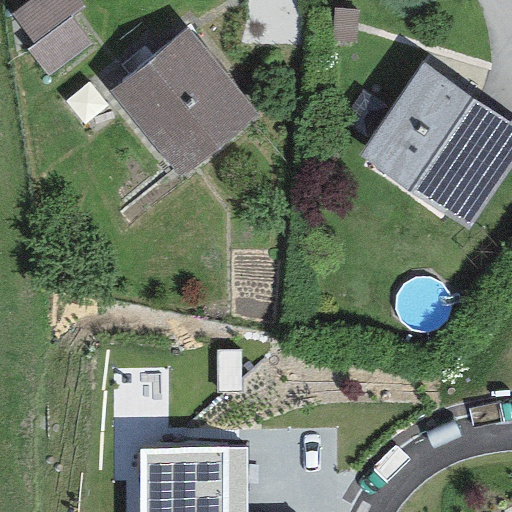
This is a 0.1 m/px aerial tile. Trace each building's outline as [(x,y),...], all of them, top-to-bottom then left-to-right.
[(44,77),(90,40),(70,14),(78,8),(72,0),(31,0),(9,18),(31,47),(24,52),(44,77)] [(256,108),(188,27),(110,91),(178,172),(256,108)] [(466,221),(511,151),(511,122),(421,63),(362,152),(466,221)] [(131,417),(170,416),(168,363),(129,364),(131,417)] [(248,511),(247,447),(141,450),(142,511),(248,511)]
